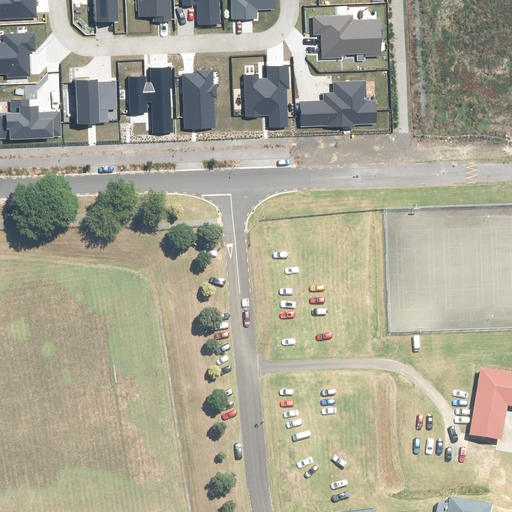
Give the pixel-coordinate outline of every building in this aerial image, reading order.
[(0,0),(0,19),(36,18),(35,0),(0,0)] [(119,21),(117,0),(95,0),(97,22),(119,21)] [(138,0),(139,16),(153,15),(154,21),(171,21),(170,0),(138,0)] [(182,0),(183,6),(197,5),(197,24),(220,23),(218,0),(182,0)] [(232,0),(233,20),(257,18),(257,10),(274,9),(273,0),(232,0)] [(365,56),(381,55),(379,20),(353,21),(352,15),(314,17),(315,35),(321,34),(322,58),(345,57),(345,54),(365,53),(365,56)] [(0,73),(8,73),(8,78),(30,77),(29,51),(35,51),(34,34),(5,35),(5,43),(0,42),(0,73)] [(259,74),(244,75),(246,117),(269,116),(269,127),(287,126),(286,88),(288,88),(287,65),(268,66),(268,78),(259,79),(259,74)] [(145,77),(128,78),(130,113),(147,113),(146,103),(152,102),(153,133),(174,133),(171,68),(151,69),(151,83),(145,83),(145,77)] [(198,73),(183,74),(185,129),(215,127),(213,99),(217,98),(216,85),(213,85),(212,70),(198,71),(198,73)] [(98,80),(76,81),(78,124),(108,122),(107,109),(116,109),(115,82),(98,83),(98,80)] [(300,102),(301,127),(328,125),(328,127),(354,126),(354,124),(376,123),(375,100),(366,100),(365,82),(334,83),(334,94),(323,94),(324,100),(300,102)] [(12,113),(0,113),(0,139),(61,136),(60,112),(39,113),(38,107),(30,108),(30,100),(12,101),(12,113)] [(511,374),(479,368),(467,436),(501,442),(507,407),(511,407),(511,374)] [(491,511),(492,504),(449,496),(446,511),(491,511)]
